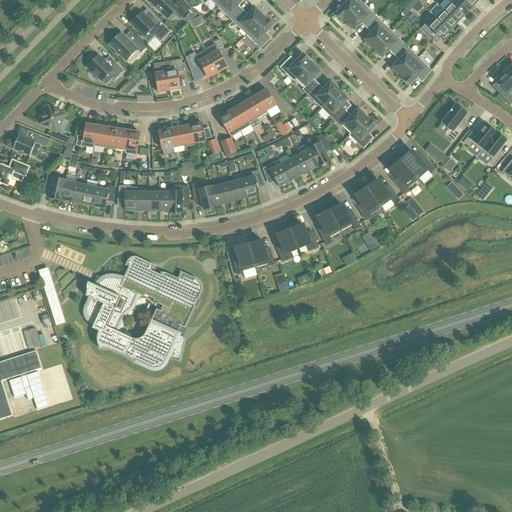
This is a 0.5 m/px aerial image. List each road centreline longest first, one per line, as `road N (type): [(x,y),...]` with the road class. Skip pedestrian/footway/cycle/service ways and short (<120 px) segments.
road 1 (primary): [(0,470),(511,306)]
road 2 (residential): [(0,202),(127,230),(255,221),(350,177),(411,119)]
road 3 (unclassified): [(143,511),(511,344)]
road 4 (residential): [(46,85),(115,107),(211,98),(255,72),(308,20)]
road 5 (residential): [(411,119),(308,20)]
